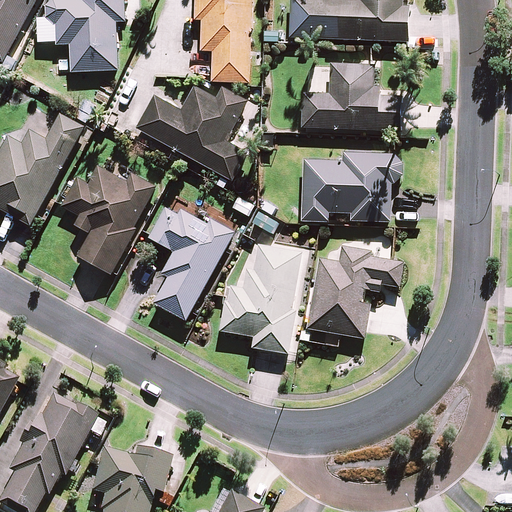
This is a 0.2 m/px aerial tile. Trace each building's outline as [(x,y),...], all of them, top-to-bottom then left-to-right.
[(0,0),(0,59),(6,63),(40,0),(0,0)] [(129,22),(127,0),(54,0),(49,6),(49,17),(57,25),(59,25),(60,46),(73,45),(74,73),(122,72),(120,23),(129,22)] [(253,84),(256,0),(198,0),(197,20),(205,20),(204,52),(216,52),(214,82),(253,84)] [(405,6),(405,0),(293,0),(292,38),(411,43),(413,7),(405,6)] [(406,96),(383,95),(383,87),(377,87),(378,65),(372,65),(334,64),(333,93),(306,93),(305,129),(405,132),(406,96)] [(158,95),(139,129),(235,182),(251,153),(229,142),(251,102),(225,88),(219,98),(198,86),(185,110),(158,95)] [(88,128),(63,114),(50,139),(33,130),(26,143),(11,136),(0,156),(0,207),(0,208),(34,226),(88,128)] [(395,183),(397,184),(405,175),(405,162),(398,154),(345,152),(345,161),(307,159),(304,221),(332,222),(332,213),(354,214),(354,221),(394,223),(395,183)] [(130,182),(101,166),(91,184),(80,179),(65,206),(83,216),(78,225),(93,233),(80,256),(115,275),(140,229),(138,227),(160,187),(134,173),(130,182)] [(257,207),(240,198),(234,208),(251,218),(257,207)] [(213,219),(211,224),(183,209),(181,214),(169,207),(152,238),(174,250),(168,262),(171,278),(157,303),(190,321),(238,233),(213,219)] [(280,222),(261,212),(255,224),(274,234),(280,222)] [(306,253),(262,245),(257,270),(250,269),(246,288),(234,286),(231,302),(228,301),(223,331),(257,337),(255,348),(292,355),(299,311),(295,310),(306,253)] [(374,252),(345,247),(342,262),(323,258),(310,329),(368,339),(374,304),(366,303),(368,290),(384,293),(385,285),(403,288),(407,263),(373,257),(374,252)] [(0,418),(19,384),(21,380),(5,371),(6,369),(0,365),(0,418)] [(62,476),(66,478),(101,416),(97,414),(79,404),(77,407),(56,395),(44,417),(41,415),(36,425),(32,423),(21,444),(25,445),(11,470),(16,473),(0,503),(0,504),(13,511),(37,511),(47,495),(50,497),(62,476)] [(174,457),(139,448),(137,457),(106,449),(94,492),(107,495),(103,511),(104,511),(151,511),(156,492),(164,494),(174,457)] [(265,511),(266,510),(233,492),(221,511),(265,511)]
